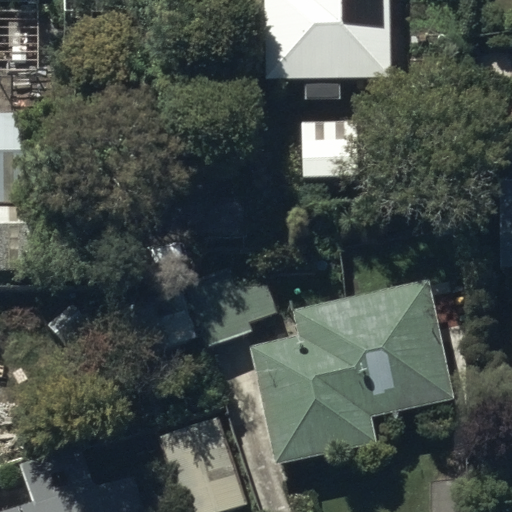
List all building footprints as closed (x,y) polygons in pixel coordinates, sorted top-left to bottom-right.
[(389,89),(387,0),(262,0),(264,92),(306,91),(306,110),(340,110),(339,90),(389,89)] [(326,130),(302,130),(302,188),(385,188),(385,116),(326,115),(326,130)] [(0,281),(34,281),(35,210),(27,211),(27,136),(0,136),(0,281)] [(511,188),(496,189),(496,279),(511,278),(511,188)] [(183,286),(206,346),(251,329),(248,322),(278,311),(266,280),(237,290),(229,269),(183,286)] [(478,403),(452,281),(295,315),(301,345),(251,356),(276,475),(376,454),(370,426),(478,403)] [(220,417),(159,436),(182,511),(223,511),(248,505),(220,417)] [(30,511),(143,511),(134,483),(95,495),(82,453),(18,472),(31,511),(30,511)]
